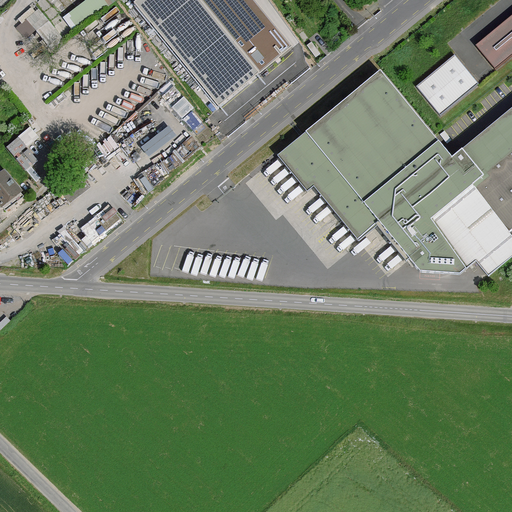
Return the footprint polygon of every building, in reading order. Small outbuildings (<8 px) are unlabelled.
[(103,0),(87,0),(63,18),(74,33),(109,7),(103,0)] [(293,49),(253,0),(138,0),(135,3),(220,108),(293,49)] [(38,9),(34,5),(22,15),(26,19),(38,9)] [(38,9),(26,19),(36,32),(48,22),(38,9)] [(511,58),(511,18),(477,48),(496,71),(511,58)] [(48,22),(36,32),(51,50),(63,40),(48,22)] [(98,35),(91,25),(70,41),(80,55),(89,48),(87,44),(98,35)] [(129,44),(120,49),(124,54),(132,49),(129,44)] [(479,83),(455,55),(417,87),(440,115),(479,83)] [(466,274),(472,269),(438,219),(490,176),(487,172),(481,164),(469,149),(458,158),(385,71),(281,157),(310,192),(318,186),(360,241),(383,223),(422,272),(466,274)] [(129,112),(137,107),(142,103),(132,93),(119,105),(129,115),(131,114),(129,112)] [(185,118),(197,108),(188,97),(176,108),(185,118)] [(137,107),(129,112),(131,114),(138,125),(139,128),(147,123),(137,107)] [(193,113),(184,121),(193,131),(202,124),(193,113)] [(138,125),(131,114),(129,115),(126,117),(133,128),(138,125)] [(42,122),(32,130),(37,137),(35,138),(61,170),(76,159),(64,145),(65,144),(50,126),(48,127),(47,126),(46,127),(42,122)] [(172,125),(145,147),(153,157),(180,135),(172,125)] [(511,150),(511,136),(481,164),(487,172),(511,150)] [(200,148),(192,137),(173,154),(174,155),(180,165),(181,166),(200,148)] [(96,141),(82,153),(87,158),(101,146),(96,141)] [(104,146),(97,152),(106,162),(113,156),(104,146)] [(32,168),(40,159),(29,149),(21,158),(32,168)] [(511,150),(487,172),(490,176),(438,219),(472,269),(481,261),(493,277),(511,260),(511,150)] [(167,174),(180,165),(174,155),(161,164),(167,174)] [(167,174),(161,164),(156,167),(165,181),(169,178),(167,174)] [(156,167),(155,166),(143,174),(144,175),(153,188),(165,181),(156,167)] [(90,185),(80,170),(75,173),(74,172),(68,177),(70,181),(69,182),(70,183),(65,187),(72,198),(90,185)] [(0,224),(27,200),(5,172),(0,176),(0,224)] [(153,188),(144,175),(139,179),(148,193),(154,189),(153,188)] [(116,198),(107,206),(121,221),(129,213),(120,203),(116,198)] [(124,198),(120,203),(129,213),(134,209),(124,198)] [(105,204),(100,209),(104,214),(115,226),(121,221),(107,206),(105,204)] [(104,214),(99,218),(111,230),(115,226),(104,214)] [(99,217),(93,222),(105,235),(111,230),(99,218),(99,217)] [(87,220),(80,226),(84,230),(96,243),(105,235),(93,222),(90,218),(87,221),(87,220)] [(17,228),(0,240),(0,247),(1,249),(22,234),(17,228)] [(93,246),(96,243),(84,230),(81,233),(93,246)]
